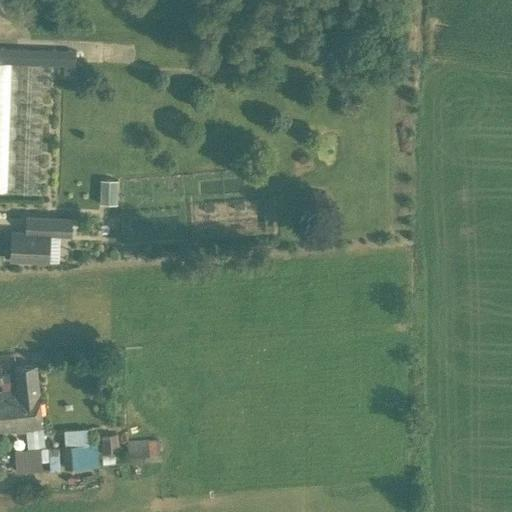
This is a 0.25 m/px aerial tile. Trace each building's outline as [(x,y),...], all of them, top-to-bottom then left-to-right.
[(76,50),(0,47),(0,62),(75,65),(76,50)] [(100,179),(99,203),(117,203),(117,179),(100,179)] [(49,261),(50,233),(71,234),(72,217),(26,215),(25,232),(13,231),(11,259),(49,261)] [(0,429),(25,427),(27,449),(14,450),(16,473),(42,470),(40,447),(44,447),(37,364),(13,366),(14,373),(1,374),(2,381),(3,391),(0,391),(0,431),(0,429)] [(119,450),(118,432),(102,433),(103,451),(119,450)] [(161,457),(161,437),(125,438),(125,459),(161,457)] [(95,443),(62,446),(64,469),(97,466),(97,465),(95,443)]
